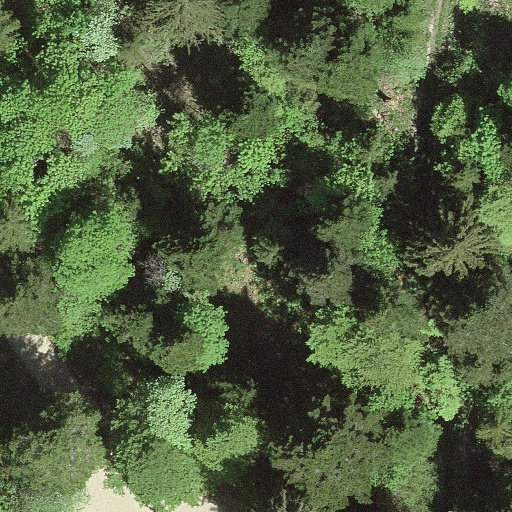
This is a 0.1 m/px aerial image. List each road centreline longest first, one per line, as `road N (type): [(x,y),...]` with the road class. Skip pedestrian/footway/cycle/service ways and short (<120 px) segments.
road 1 (track): [(451,511),(456,486),(434,223),(453,0)]
road 2 (track): [(0,288),(125,511)]
